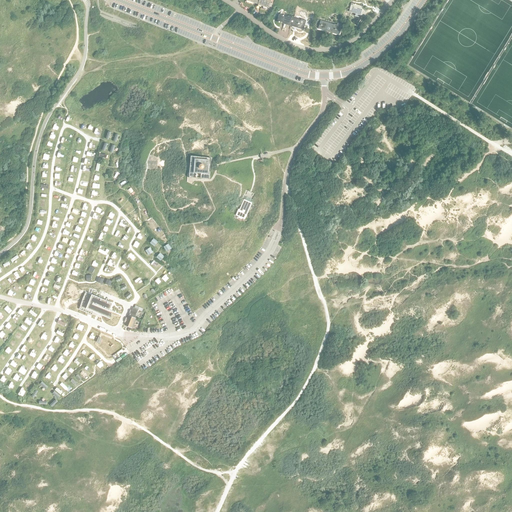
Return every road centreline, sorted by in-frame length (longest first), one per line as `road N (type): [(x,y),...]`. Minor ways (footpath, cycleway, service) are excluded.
road 1 (residential): [(239,9),(295,46),(318,49),(355,38),(392,0)]
road 2 (tertiary): [(324,76),(383,50),(423,0)]
